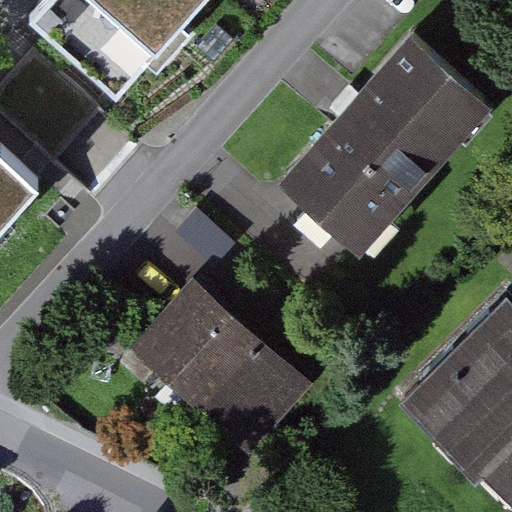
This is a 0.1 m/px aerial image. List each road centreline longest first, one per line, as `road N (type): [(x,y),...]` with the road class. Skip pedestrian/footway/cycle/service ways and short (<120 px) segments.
road 1 (residential): [(0,367),(325,0)]
road 2 (residential): [(125,506),(0,437)]
